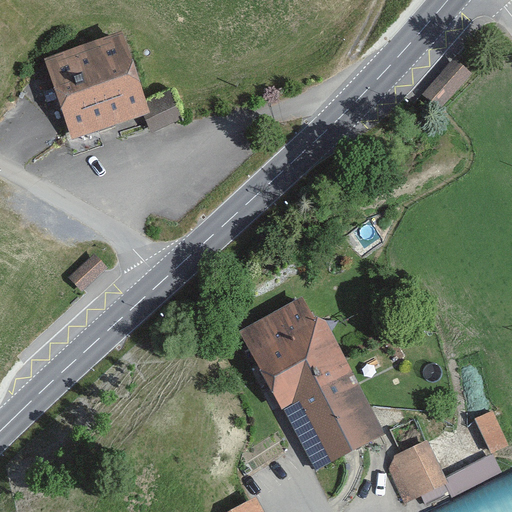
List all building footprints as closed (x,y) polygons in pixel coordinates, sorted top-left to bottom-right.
[(126,32),(41,62),(71,147),(148,119),(154,135),(183,125),(172,93),(150,101),(126,32)] [(470,73),(454,57),(422,91),(438,106),(470,73)] [(71,276),(83,288),(104,268),(93,256),(71,276)] [(315,324),(305,304),(245,333),(313,469),(384,435),(326,318),(315,324)] [(504,447),(490,417),(475,423),(490,454),(504,447)] [(396,458),(386,474),(401,506),(446,485),(427,444),(396,458)] [(422,511),(511,511),(511,472),(422,510),(422,511)]
